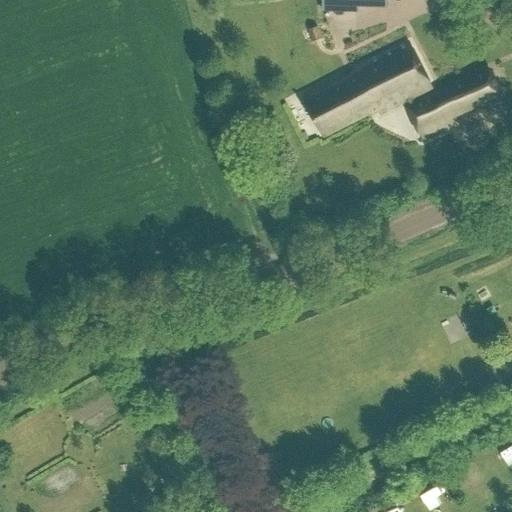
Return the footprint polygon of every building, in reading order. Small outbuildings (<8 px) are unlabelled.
[(323,0),(323,10),(357,11),(357,6),(387,7),(386,0),(323,0)] [(306,29),(313,41),(322,35),(315,23),(306,29)] [(415,102),(412,98),(430,89),(408,43),(355,69),(356,73),(304,99),(322,136),(378,109),(380,113),(407,100),(423,139),(450,128),(446,120),(504,96),(493,70),(415,102)] [(266,97),(254,103),(266,129),(279,123),(266,97)] [(0,496),(6,511),(26,511),(53,500),(38,466),(0,482),(0,496)] [(423,480),(429,493),(448,484),(442,471),(423,480)]
